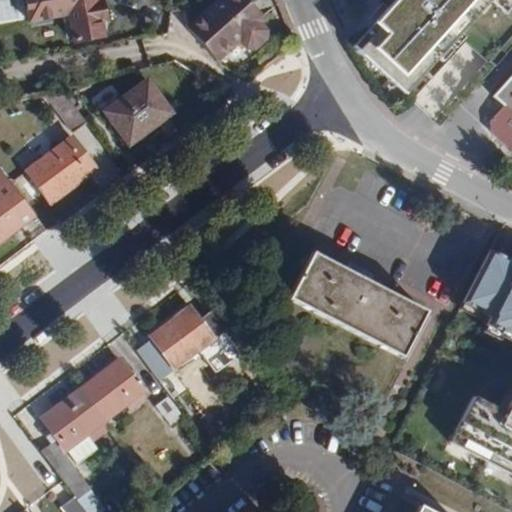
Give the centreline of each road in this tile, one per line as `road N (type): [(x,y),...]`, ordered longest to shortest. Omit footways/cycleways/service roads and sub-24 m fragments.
road 1 (residential): [(336,93),(0,346)]
road 2 (residential): [(336,93),(370,130),(511,207)]
road 3 (residential): [(337,511),(328,471),(302,459),(269,464),(206,511)]
